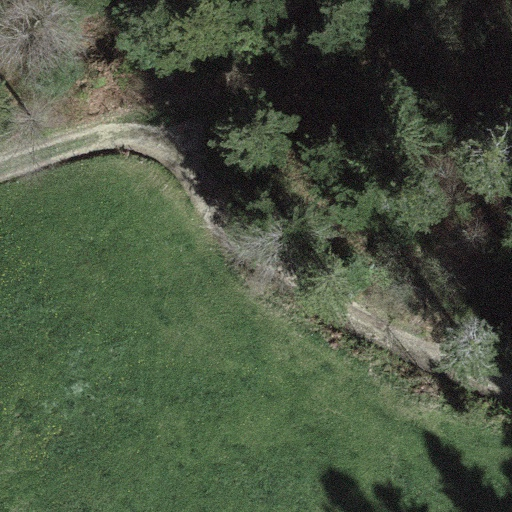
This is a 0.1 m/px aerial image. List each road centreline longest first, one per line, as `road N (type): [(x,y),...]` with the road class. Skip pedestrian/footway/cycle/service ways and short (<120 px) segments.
road 1 (track): [(511,392),(350,315),(245,250),(164,137),(107,135),(0,166)]
road 2 (track): [(164,137),(359,76),(511,91)]
